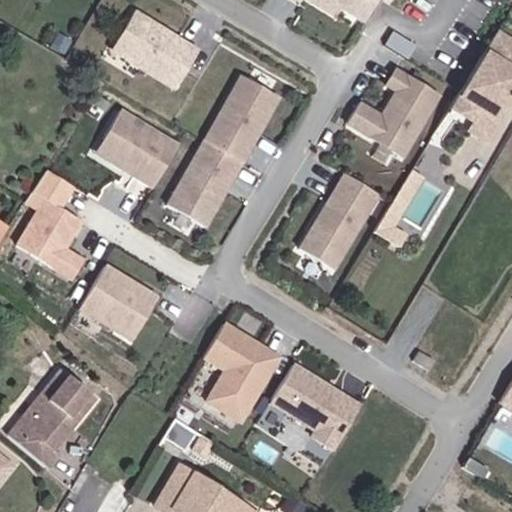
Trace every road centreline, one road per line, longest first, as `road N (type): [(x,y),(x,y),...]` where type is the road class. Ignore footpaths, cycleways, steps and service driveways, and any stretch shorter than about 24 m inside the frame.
road 1 (residential): [(201,0),(338,84),(224,273),(459,419)]
road 2 (unknown): [(224,273),(87,209)]
